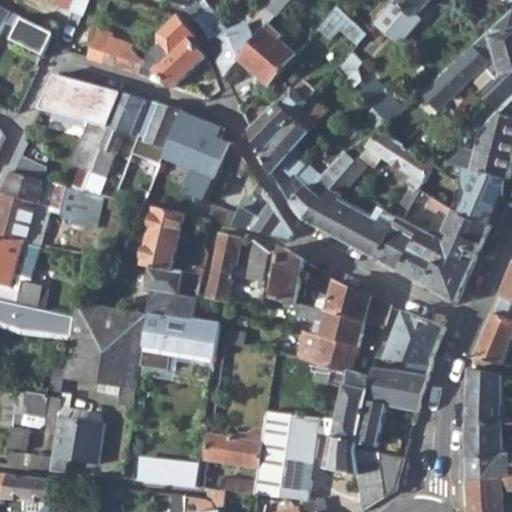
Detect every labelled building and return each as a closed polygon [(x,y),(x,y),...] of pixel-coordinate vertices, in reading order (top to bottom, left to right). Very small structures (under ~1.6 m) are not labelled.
[(74,10),(77,0),(58,0),(57,4),(74,10)] [(85,15),(91,0),(77,0),(74,10),(85,15)] [(192,0),(187,10),(192,12),(199,1),(197,0),(192,0)] [(272,0),(266,6),(278,14),(290,0),(272,0)] [(393,0),(376,21),(388,33),(402,15),(421,31),(433,17),(421,7),(427,0),(393,0)] [(471,0),(470,2),(487,19),(508,0),(507,0),(471,0)] [(207,35),(225,75),(240,58),(267,27),(271,23),(264,16),(221,35),(218,26),(199,1),(192,12),(207,35)] [(0,40),(19,15),(0,5),(0,40)] [(333,13),(321,27),(332,38),(342,28),(357,43),(365,33),(363,30),(338,7),(333,13)] [(433,91),(437,92),(455,76),(465,87),(492,64),(492,57),(495,55),(490,37),(511,29),(511,8),(428,85),(433,91)] [(139,75),(174,87),(206,57),(198,37),(179,17),(161,34),(161,44),(149,55),(155,61),(139,75)] [(13,39),(45,54),(50,45),(55,34),(23,18),(13,39)] [(267,27),(279,39),(283,34),(271,23),(267,27)] [(267,27),(240,58),(272,85),(297,54),(279,39),(267,27)] [(89,58),(104,63),(114,34),(100,28),(89,58)] [(431,163),(440,170),(448,163),(511,102),(511,29),(490,37),(495,55),(502,79),(486,93),(477,85),(408,147),(431,163)] [(149,55),(130,72),(139,75),(155,61),(149,55)] [(325,80),(333,88),(343,76),(336,68),(325,80)] [(123,92),(60,73),(49,95),(44,106),(64,112),(63,115),(83,121),(86,137),(76,162),(94,168),(103,147),(110,126),(114,116),(123,92)] [(372,105),(387,122),(402,108),(376,79),(367,87),(361,80),(353,87),(366,99),(372,105)] [(94,169),(107,173),(119,137),(116,134),(120,127),(133,132),(145,99),(123,92),(114,116),(110,126),(103,147),(94,168),(94,169)] [(248,123),(263,154),(305,105),(310,98),(301,92),(291,103),(286,99),(280,106),(273,99),(248,123)] [(156,161),(164,163),(172,143),(184,111),(153,102),(139,141),(161,146),(156,161)] [(471,169),(504,177),(511,151),(511,102),(448,163),(471,169)] [(319,117),(305,105),(263,154),(281,185),(298,175),(292,171),(296,166),(286,158),(319,117)] [(365,113),(379,129),(381,127),(387,122),(372,105),(365,113)] [(184,111),(172,143),(208,159),(199,179),(214,186),(223,168),(233,145),(225,133),(225,127),(184,111)] [(383,153),(416,179),(406,197),(412,199),(416,192),(431,163),(408,147),(402,143),(381,127),(379,129),(369,142),(383,153)] [(233,145),(223,168),(241,177),(245,164),(233,145)] [(345,151),(325,175),(313,188),(300,176),(298,175),(281,185),(305,219),(323,198),(355,158),(345,151)] [(80,188),(87,190),(90,180),(44,169),(44,166),(21,157),(13,171),(80,188)] [(310,163),(300,176),(313,188),(325,175),(310,163)] [(450,210),(483,222),(487,208),(462,198),(471,169),(448,163),(440,170),(431,163),(416,192),(433,201),(450,210)] [(66,214),(72,221),(80,188),(13,171),(1,198),(34,206),(53,211),(66,214)] [(80,188),(72,221),(97,227),(105,194),(87,190),(80,188)] [(133,201),(148,205),(153,193),(137,189),(133,201)] [(234,225),(289,239),(291,234),(271,201),(266,192),(265,192),(246,211),(234,225)] [(408,224),(420,202),(430,207),(433,201),(416,192),(412,199),(400,220),(408,224)] [(187,214),(200,217),(206,203),(200,200),(197,204),(153,193),(148,205),(157,207),(187,214)] [(0,199),(0,235),(22,240),(34,206),(1,198),(0,199)] [(305,219),(379,260),(391,236),(323,198),(305,219)] [(53,211),(34,206),(22,240),(25,240),(34,242),(42,243),(53,211)] [(149,263),(174,268),(187,214),(157,207),(145,263),(149,263)] [(444,244),(422,232),(418,240),(396,227),(391,236),(379,260),(456,302),(458,303),(487,224),(483,222),(450,210),(440,233),(446,234),(444,244)] [(229,303),(234,281),(230,280),(233,265),(237,266),(243,238),(221,232),(204,300),(229,303)] [(0,298),(8,300),(17,270),(25,240),(22,240),(0,235),(0,298)] [(34,242),(25,240),(17,270),(26,272),(34,242)] [(241,303),(261,306),(264,289),(272,253),(255,241),(241,303)] [(272,253),(264,289),(277,292),(286,248),(272,253)] [(276,297),(298,303),(305,261),(286,248),(277,292),(276,297)] [(174,268),(149,263),(145,291),(152,292),(149,311),(168,314),(197,319),(200,299),(179,296),(184,270),(174,268)] [(241,267),(237,266),(233,265),(230,280),(234,281),(238,282),(241,267)] [(365,322),(383,327),(391,305),(336,282),(328,311),(365,322)] [(511,300),(504,297),(477,358),(504,364),(511,346),(511,300)] [(0,322),(21,330),(74,335),(77,316),(8,300),(0,298),(0,322)] [(67,377),(138,387),(149,311),(79,301),(77,316),(74,335),(67,377)] [(358,345),(365,322),(328,311),(309,306),(306,318),(314,320),(311,334),(321,336),(358,345)] [(404,362),(431,366),(446,328),(403,310),(388,351),(379,348),(375,357),(404,362)] [(197,319),(168,314),(163,348),(216,358),(221,323),(197,319)] [(241,331),(229,328),(228,341),(237,344),(241,331)] [(319,364),(353,372),(358,345),(321,336),(311,334),(303,332),(297,358),(314,362),(319,364)] [(387,407),(418,412),(431,366),(404,362),(403,372),(372,367),(370,376),(365,398),(360,422),(355,443),(375,446),(373,453),(377,453),(405,460),(411,441),(391,436),(389,444),(378,442),(381,429),(387,407)] [(345,388),(338,420),(360,422),(365,398),(370,376),(363,374),(353,372),(319,364),(316,378),(340,384),(340,386),(345,388)] [(511,377),(473,369),(470,425),(504,424),(504,393),(511,392),(511,377)] [(57,381),(54,396),(65,398),(67,382),(57,381)] [(0,408),(17,411),(21,390),(0,386),(0,408)] [(49,426),(60,427),(61,422),(65,398),(54,396),(21,390),(17,411),(16,423),(42,427),(49,426)] [(360,474),(373,505),(386,497),(377,453),(373,453),(354,448),(355,443),(360,422),(338,420),(268,413),(267,425),(262,462),(259,480),(257,494),(260,494),(311,500),(319,431),(332,433),(327,466),(360,474)] [(103,428),(61,422),(60,427),(59,433),(55,457),(53,471),(70,473),(73,458),(98,463),(103,428)] [(210,455),(262,462),(267,425),(257,423),(251,429),(244,428),(244,433),(215,430),(213,430),(210,455)] [(468,425),(467,459),(470,458),(504,456),(504,424),(470,425),(468,425)] [(53,471),(55,457),(11,452),(9,466),(53,471)] [(377,453),(386,497),(397,491),(405,460),(377,453)] [(470,458),(470,482),(504,478),(503,476),(511,475),(511,455),(504,456),(470,458)] [(149,482),(198,488),(201,473),(152,467),(149,482)] [(51,511),(53,480),(0,474),(0,498),(29,501),(29,511),(35,511),(51,511)] [(504,478),(470,482),(471,511),(506,511),(506,508),(511,507),(511,475),(503,476),(504,478)] [(257,494),(259,480),(230,478),(229,491),(257,494)] [(215,511),(216,503),(227,504),(229,491),(208,489),(207,497),(187,495),(187,511),(215,511)] [(319,511),(328,511),(324,497),(316,500),(319,511)]
